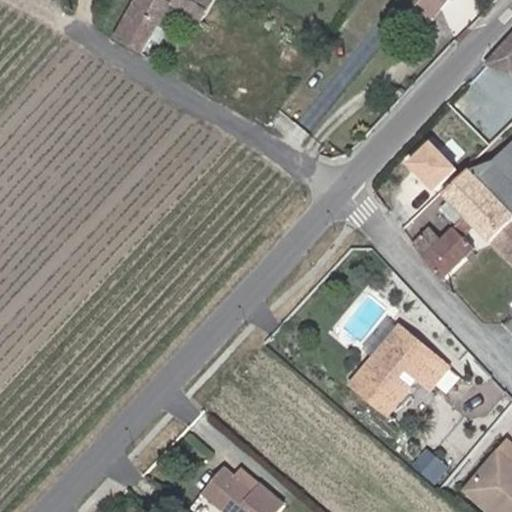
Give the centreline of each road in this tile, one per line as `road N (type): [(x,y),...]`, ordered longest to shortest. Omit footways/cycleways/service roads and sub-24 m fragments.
road 1 (tertiary): [(342,191),(51,511)]
road 2 (unclassified): [(342,191),(511,373)]
road 3 (tertiary): [(511,16),(342,191)]
